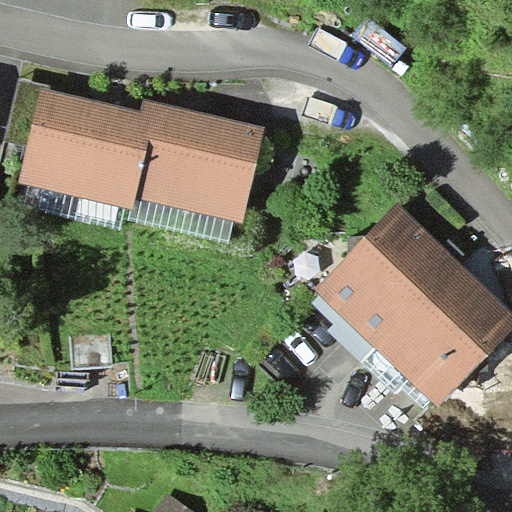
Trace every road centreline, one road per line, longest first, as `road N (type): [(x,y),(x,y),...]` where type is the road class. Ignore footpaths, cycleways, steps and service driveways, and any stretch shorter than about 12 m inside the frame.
road 1 (residential): [(511,232),(381,101),(300,61),(181,62),(0,30)]
road 2 (residential): [(511,493),(189,429),(0,437)]
